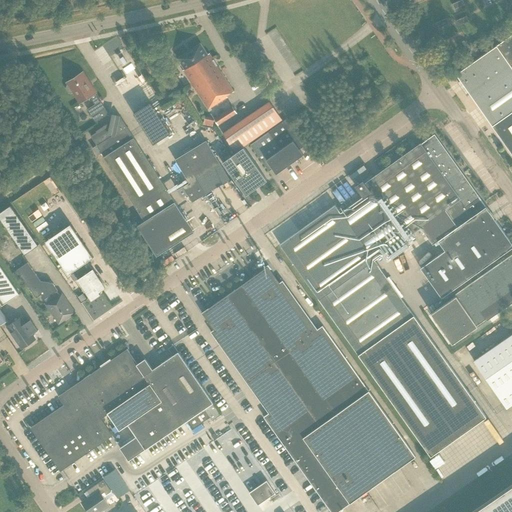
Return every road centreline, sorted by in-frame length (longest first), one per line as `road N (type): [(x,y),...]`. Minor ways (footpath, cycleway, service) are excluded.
road 1 (unclassified): [(0,400),(439,93)]
road 2 (unknown): [(324,511),(174,280)]
road 3 (tertiary): [(0,44),(203,0)]
road 4 (unclassified): [(511,198),(439,93)]
